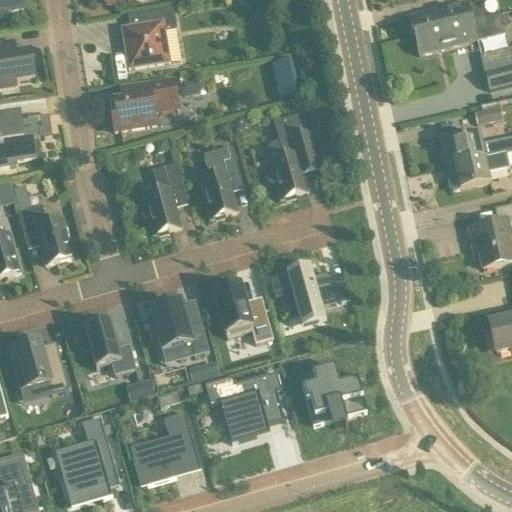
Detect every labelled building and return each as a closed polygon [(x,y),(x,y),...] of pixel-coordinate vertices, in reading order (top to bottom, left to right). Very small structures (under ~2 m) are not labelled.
[(6,15),(23,12),(21,0),(0,0),(0,19),(6,18),(6,15)] [(476,9),(469,11),(467,5),(409,19),(413,37),(478,21),(485,19),(483,11),(476,12),(476,9)] [(164,34),(176,32),(173,10),(143,15),(145,27),(121,31),(128,72),(169,65),(164,34)] [(485,19),(478,21),(413,37),(419,58),(491,40),(485,19)] [(15,84),(35,81),(30,55),(5,59),(2,45),(0,45),(0,92),(16,90),(15,84)] [(511,49),(480,57),(489,93),(511,87),(511,49)] [(271,67),(279,102),(297,98),(289,63),(271,67)] [(174,108),(177,104),(173,82),(140,88),(142,100),(109,106),(114,135),(156,128),(154,114),(156,114),(160,112),(174,108)] [(185,85),(187,98),(199,96),(197,83),(185,85)] [(502,123),(499,110),(481,114),(473,115),(476,128),(502,123)] [(280,203),(308,195),(303,177),(300,167),(316,162),(309,134),(308,134),(303,116),(273,124),(274,126),(275,126),(280,142),(278,143),(275,144),(273,147),(270,150),(269,153),(268,157),(269,161),(269,164),(272,172),(269,174),(267,177),(268,180),(269,183),(272,184),(275,184),(280,203)] [(33,141),(40,140),(37,124),(19,127),(18,120),(0,123),(0,170),(17,168),(17,165),(36,161),(33,141)] [(232,135),(229,123),(217,127),(219,134),(225,137),(232,135)] [(479,137),(466,140),(465,132),(439,137),(447,170),(506,157),(503,143),(481,148),(479,137)] [(169,152),(166,141),(155,144),(158,155),(169,152)] [(232,150),(203,158),(207,172),(212,171),(214,180),(199,184),(210,223),(237,215),(229,186),(241,183),(232,150)] [(506,157),(447,170),(452,194),(490,186),(487,175),(509,170),(506,157)] [(142,200),(145,208),(143,208),(142,209),(142,210),(141,211),(140,212),(140,213),(140,214),(140,215),(141,216),(141,218),(142,218),(143,219),(144,219),(145,220),(147,220),(148,220),(153,238),(181,231),(173,202),(185,199),(176,167),(152,174),(158,195),(142,200)] [(0,186),(0,204),(1,207),(16,202),(9,183),(0,186)] [(511,226),(511,207),(494,211),(497,225),(468,231),(472,248),(477,247),(483,272),(511,265),(511,248),(507,227),(511,226)] [(73,261),(62,222),(46,227),(41,209),(18,216),(25,244),(37,240),(45,269),(73,261)] [(0,281),(20,276),(9,237),(0,239),(0,281)] [(292,299),(297,318),(301,332),(326,326),(322,311),(336,307),(329,281),(314,285),(310,270),(275,279),(277,283),(270,285),(275,303),(292,299)] [(333,280),(340,306),(349,303),(342,277),(333,280)] [(240,290),(214,297),(227,343),(252,337),(255,349),(272,344),(262,307),(246,311),(240,290)] [(188,331),(181,305),(150,314),(161,355),(190,347),(194,360),(209,356),(201,327),(188,331)] [(511,321),(490,327),(496,358),(511,354),(511,321)] [(85,332),(96,373),(111,368),(114,380),(136,374),(129,349),(117,352),(110,325),(85,332)] [(51,399),(69,394),(56,346),(40,351),(39,345),(10,353),(21,394),(48,386),(51,399)] [(220,381),(216,365),(203,369),(208,384),(220,381)] [(233,381),(203,389),(210,411),(220,408),(231,447),(256,440),(254,432),(284,424),(275,395),(281,393),(276,376),(235,388),(233,381)] [(357,383),(340,388),(336,389),(332,376),(314,381),(316,388),(302,392),(313,431),(331,425),(333,431),(348,427),(346,421),(366,416),(357,383)] [(154,399),(150,383),(139,387),(143,402),(154,399)] [(200,390),(187,393),(190,402),(203,398),(200,390)] [(177,397),(157,403),(160,412),(179,406),(177,397)] [(175,481),(174,475),(199,468),(185,417),(164,423),(169,441),(143,448),(145,456),(132,459),(140,487),(146,486),(147,489),(175,481)] [(94,501),(95,505),(112,500),(110,492),(120,490),(105,439),(102,429),(100,422),(81,428),(87,447),(80,449),(80,451),(59,457),(67,484),(64,485),(70,508),(94,501)] [(102,429),(105,439),(112,437),(109,427),(102,429)] [(36,511),(30,487),(26,488),(20,468),(0,472),(0,511),(36,511)]
